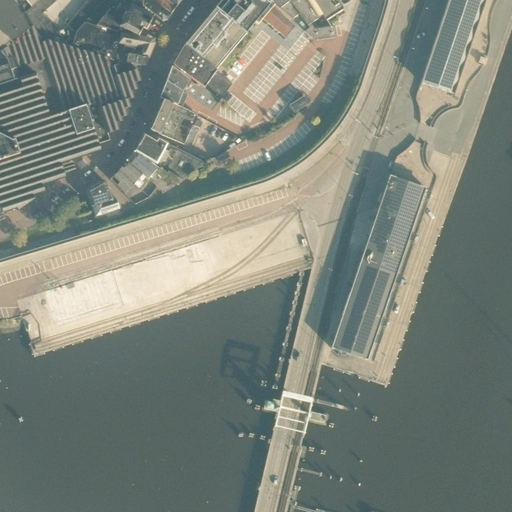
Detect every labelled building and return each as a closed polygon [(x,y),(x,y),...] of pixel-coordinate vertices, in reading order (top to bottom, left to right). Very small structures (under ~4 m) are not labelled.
[(0,0),(0,51),(1,53),(6,49),(30,30),(13,0),(0,0)] [(46,10),(51,6),(45,0),(40,0),(38,1),(46,10)] [(96,10),(100,5),(93,0),(88,0),(87,2),(96,10)] [(96,10),(94,11),(103,19),(109,11),(107,9),(114,1),(113,0),(132,0),(142,8),(143,6),(154,15),(165,24),(171,14),(165,10),(158,5),(153,1),(153,0),(103,0),(103,1),(100,4),(100,5),(96,10)] [(153,0),(153,1),(158,5),(165,10),(171,14),(176,8),(170,3),(166,0),(153,0)] [(222,0),(215,9),(247,34),(256,23),(255,23),(260,17),(285,39),(295,27),(281,16),(269,6),(273,2),(280,9),(284,13),(291,18),(293,19),(299,15),(304,21),(303,21),(309,28),(304,32),(316,41),(336,38),(334,27),(315,30),(311,24),(318,19),(322,17),(326,22),(344,10),(337,0),(222,0)] [(453,95),(484,0),(447,0),(420,84),(453,95)] [(42,14),(46,10),(38,1),(34,5),(42,14)] [(112,8),(109,11),(103,19),(97,26),(118,33),(119,31),(122,32),(125,32),(126,30),(133,34),(139,36),(143,28),(147,30),(153,17),(122,1),(117,11),(112,8)] [(92,15),(94,11),(96,10),(87,2),(83,7),(92,15)] [(34,5),(25,13),(33,27),(43,21),(42,14),(34,5)] [(88,19),(92,15),(83,7),(79,12),(88,19)] [(247,34),(215,9),(184,46),(197,56),(216,72),(247,34)] [(76,33),(72,48),(98,56),(108,59),(119,62),(138,65),(143,66),(144,59),(148,60),(152,52),(154,45),(152,41),(148,40),(138,38),(125,35),(120,34),(121,34),(118,33),(97,27),(96,27),(97,26),(103,19),(94,11),(92,15),(88,19),(84,23),(84,24),(80,29),(77,32),(76,33)] [(79,12),(75,16),(84,24),(84,23),(88,19),(79,12)] [(80,29),(84,24),(75,16),(71,21),(80,29)] [(43,21),(33,27),(36,33),(46,26),(43,21)] [(71,21),(67,26),(76,33),(77,32),(80,29),(71,21)] [(40,38),(56,27),(52,22),(46,26),(36,33),(40,38)] [(6,49),(1,53),(7,61),(9,67),(14,81),(19,79),(22,77),(25,77),(28,75),(30,75),(32,74),(35,74),(49,118),(86,106),(86,107),(97,103),(97,104),(107,134),(119,130),(118,128),(116,124),(121,122),(122,122),(121,118),(127,116),(125,109),(130,108),(129,104),(128,101),(132,100),(134,99),(132,92),(129,85),(135,83),(141,82),(137,71),(131,73),(130,69),(125,71),(124,67),(118,69),(117,66),(111,68),(108,59),(98,56),(72,48),(46,41),(43,43),(40,38),(36,33),(33,27),(30,30),(6,49)] [(43,43),(46,41),(59,32),(56,27),(40,38),(43,43)] [(216,72),(197,56),(184,46),(173,66),(196,84),(220,101),(231,84),(216,72)] [(196,84),(195,86),(172,68),(166,82),(187,96),(212,113),(220,101),(196,84)] [(0,204),(3,213),(18,209),(18,212),(35,201),(32,193),(43,189),(42,186),(65,178),(64,175),(75,171),(71,157),(81,154),(83,157),(100,152),(97,142),(108,139),(109,141),(110,141),(107,134),(97,104),(97,103),(86,107),(86,106),(49,118),(35,74),(32,74),(30,75),(28,75),(25,77),(22,77),(19,79),(14,81),(0,85),(0,204)] [(163,100),(182,108),(187,96),(166,82),(159,99),(163,100)] [(309,105),(304,97),(289,106),(294,114),(309,105)] [(184,145),(190,130),(196,115),(182,108),(163,100),(150,131),(184,145)] [(196,120),(194,126),(200,129),(202,123),(196,120)] [(156,143),(150,139),(143,135),(135,152),(183,181),(204,164),(158,140),(157,140),(156,143)] [(141,159),(134,153),(127,162),(157,188),(163,193),(183,182),(168,173),(167,174),(158,167),(157,169),(151,164),(150,164),(143,158),(141,159)] [(113,177),(110,180),(135,205),(148,199),(157,188),(127,162),(126,162),(121,169),(118,172),(114,177),(113,177)] [(367,361),(367,360),(425,189),(389,177),(331,349),(367,361)] [(111,200),(107,188),(104,181),(86,191),(95,218),(119,210),(115,198),(111,200)] [(262,411),(263,411),(325,426),(326,426),(326,425),(328,416),(328,415),(327,414),(266,400),(265,400),(264,400),(264,401),(262,409),(262,410),(262,411)] [(268,439),(267,439),(265,448),(266,449),(266,450),(267,450),(303,458),(304,458),(307,448),(306,448),(306,447),(305,447),(270,438),(269,438),(268,438),(268,439)] [(257,484),(256,484),(255,491),(255,492),(256,493),(257,493),(292,501),(293,501),(294,501),(296,493),(295,492),(295,491),(259,483),(258,483),(257,484)]
